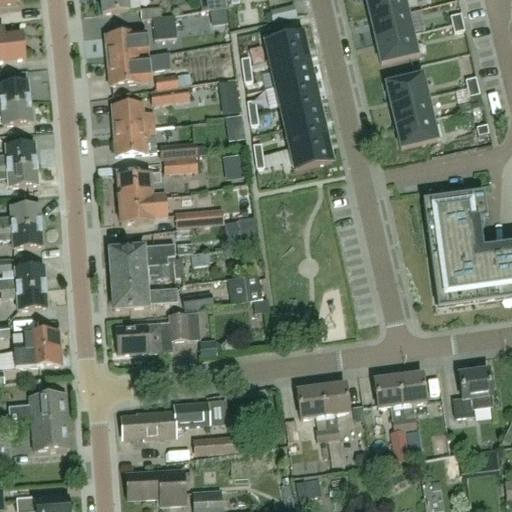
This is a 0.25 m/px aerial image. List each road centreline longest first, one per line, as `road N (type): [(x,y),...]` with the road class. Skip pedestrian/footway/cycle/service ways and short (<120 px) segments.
road 1 (residential): [(91,395),(60,0)]
road 2 (residential): [(91,395),(401,350)]
road 3 (residential): [(361,182),(322,0)]
road 4 (residential): [(401,350),(361,182)]
road 5 (residential): [(511,144),(503,157),(361,182)]
